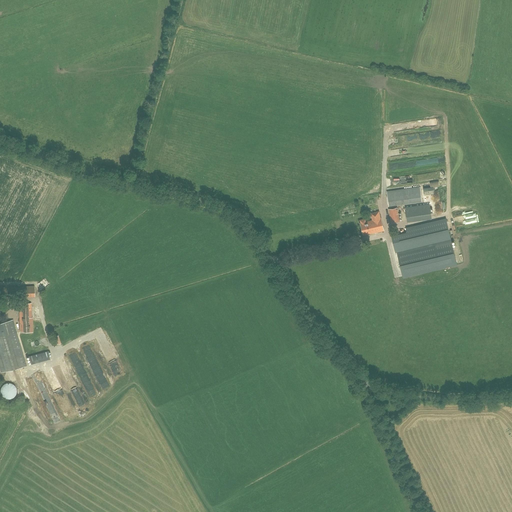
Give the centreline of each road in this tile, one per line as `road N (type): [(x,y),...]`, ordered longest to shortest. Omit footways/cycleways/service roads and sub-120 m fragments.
road 1 (unclassified): [(362,380),(323,339),(239,219),(0,140)]
road 2 (unclassified): [(362,380),(432,399),(511,396)]
road 3 (unclassified): [(421,511),(362,380)]
